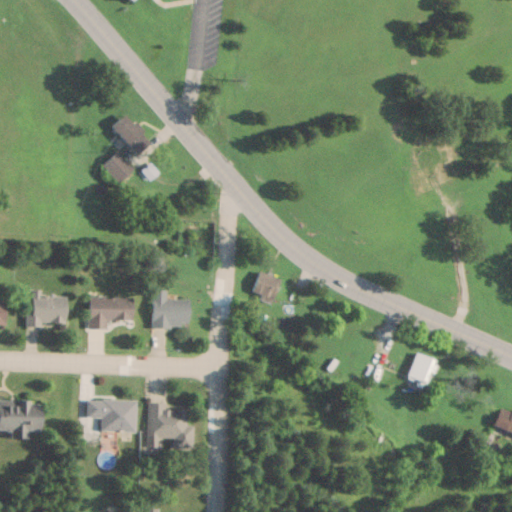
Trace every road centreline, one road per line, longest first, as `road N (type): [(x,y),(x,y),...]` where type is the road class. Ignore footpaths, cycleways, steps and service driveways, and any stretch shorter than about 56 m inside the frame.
road 1 (tertiary): [(511,359),(301,257),(74,0)]
road 2 (residential): [(227,180),(206,371),(207,511)]
road 3 (residential): [(206,371),(0,362)]
